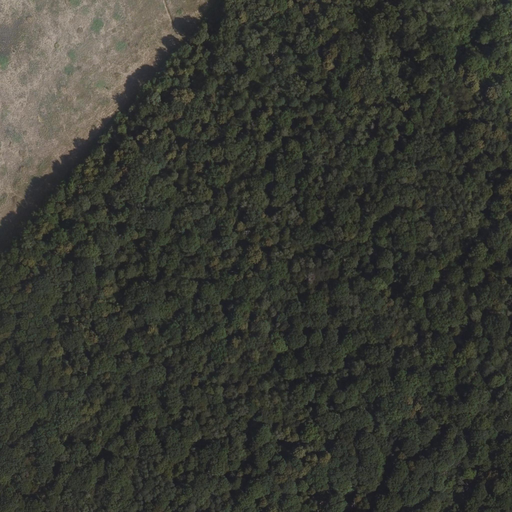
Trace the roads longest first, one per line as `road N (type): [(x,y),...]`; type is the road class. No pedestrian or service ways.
road 1 (track): [(450,340),(265,185),(0,475)]
road 2 (track): [(293,511),(450,340)]
